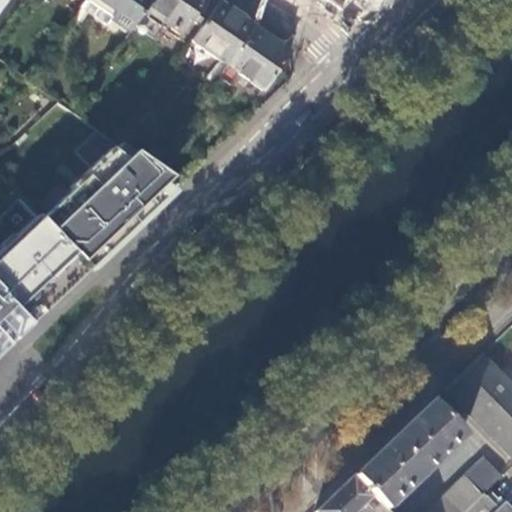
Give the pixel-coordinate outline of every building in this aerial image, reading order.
[(0,0),(0,17),(11,0),(0,0)] [(85,0),(85,1),(88,3),(90,0),(97,0),(116,14),(112,19),(131,32),(134,29),(153,0),(85,0)] [(153,0),(134,29),(151,41),(164,33),(167,29),(179,37),(205,0),(153,0)] [(327,0),(343,9),(352,2),(363,10),(374,0),(327,0)] [(252,26),(218,4),(190,44),(224,66),(252,26)] [(290,53),(252,26),(224,66),(262,91),(290,53)] [(124,150),(43,227),(86,271),(106,249),(143,213),(174,185),(161,175),(154,170),(142,162),(124,150)] [(147,153),(142,162),(154,170),(160,162),(147,153)] [(154,170),(161,175),(167,167),(160,162),(154,170)] [(0,359),(25,333),(86,271),(43,227),(0,268),(0,359)] [(511,387),(480,356),(444,390),(511,459),(511,387)] [(504,511),(503,511),(494,511),(498,508),(485,494),(501,477),(483,458),(425,511),(386,511),(385,510),(462,436),(431,403),(315,511),(504,511)]
